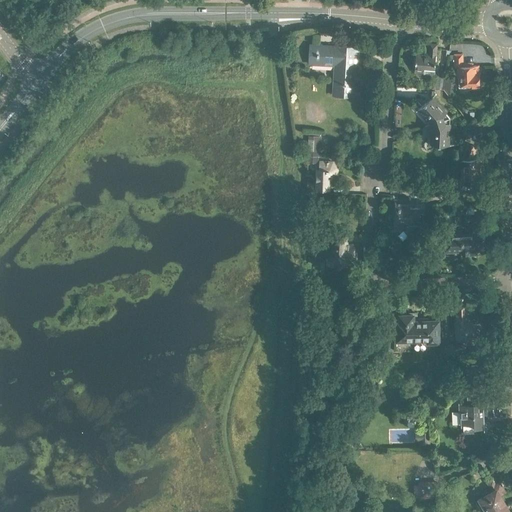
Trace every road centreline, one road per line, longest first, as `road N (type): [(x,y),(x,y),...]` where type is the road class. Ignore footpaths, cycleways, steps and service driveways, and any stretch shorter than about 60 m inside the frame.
road 1 (residential): [(511,284),(374,288),(373,175),(380,173),(390,113),(397,20)]
road 2 (tertiary): [(35,80),(91,30),(143,14),(397,20)]
road 3 (secondary): [(511,168),(508,38)]
